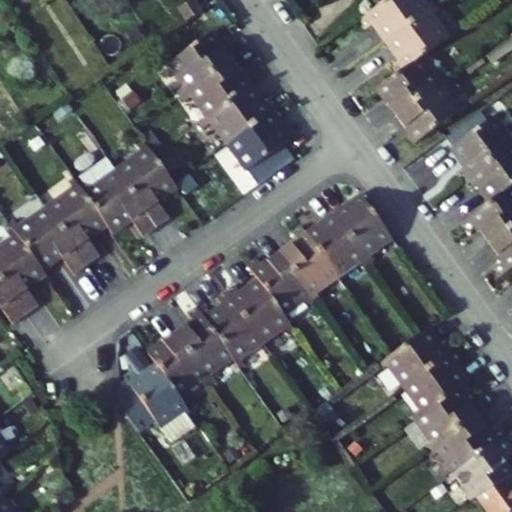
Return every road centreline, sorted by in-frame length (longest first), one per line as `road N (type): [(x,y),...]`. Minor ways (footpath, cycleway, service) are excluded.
road 1 (residential): [(353,144),(43,360)]
road 2 (residential): [(353,144),(511,361)]
road 3 (residential): [(249,0),(353,144)]
